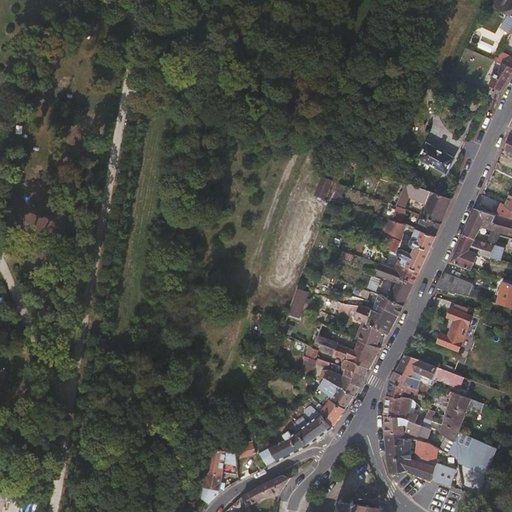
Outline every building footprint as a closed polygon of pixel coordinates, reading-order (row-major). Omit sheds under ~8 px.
[(511,5),(511,0),(487,0),(504,9),(510,12),(511,13),(511,5)] [(511,31),(511,30),(511,13),(510,12),(502,26),(511,31)] [(511,63),(511,53),(504,49),(499,57),(504,60),(511,63)] [(504,83),(511,70),(511,63),(504,60),(499,68),(496,67),(492,73),(495,75),(490,82),(494,85),(490,93),(497,97),(504,83)] [(511,154),(511,152),(511,141),(505,138),(501,149),(511,154)] [(452,172),(460,158),(433,143),(425,157),(452,172)] [(346,185),(355,160),(351,158),(342,183),(346,185)] [(315,196),(329,200),(335,180),(321,176),(315,196)] [(456,198),(412,181),(403,206),(413,210),(419,197),(433,203),(428,216),(446,223),(456,198)] [(511,190),(506,203),(500,201),(496,211),(511,215),(511,190)] [(511,232),(511,215),(496,211),(476,205),(466,225),(479,230),(484,220),(487,217),(490,219),(488,222),(488,226),(511,232)] [(408,223),(413,213),(403,209),(399,220),(408,223)] [(442,235),(446,223),(428,216),(423,229),(442,235)] [(433,253),(442,235),(423,229),(408,223),(399,220),(395,219),(390,232),(407,238),(409,231),(413,232),(414,229),(420,231),(415,245),(420,248),(433,253)] [(475,236),(479,230),(466,225),(464,231),(475,236)] [(471,267),(479,250),(469,247),(475,236),(464,231),(450,259),(471,267)] [(501,257),(504,245),(475,236),(469,247),(479,250),(501,257)] [(401,252),(405,241),(396,237),(390,248),(395,250),(401,252)] [(425,270),(431,258),(418,253),(405,247),(403,252),(405,253),(411,265),(425,270)] [(390,264),(395,250),(390,248),(385,263),(390,264)] [(431,258),(433,253),(420,248),(418,253),(431,258)] [(336,249),(334,256),(351,259),(353,253),(336,249)] [(420,282),(425,270),(411,265),(405,253),(403,252),(398,268),(403,270),(401,275),(420,282)] [(407,304),(420,282),(401,275),(403,270),(398,268),(390,264),(385,263),(381,261),(376,272),(399,280),(392,298),(407,304)] [(472,286),(473,281),(445,270),(438,286),(450,289),(450,292),(459,294),(460,292),(478,297),(480,289),(472,286)] [(333,286),(337,276),(327,272),(324,282),(333,286)] [(372,290),(377,275),(371,273),(365,287),(367,288),(372,290)] [(511,305),(511,281),(503,278),(497,302),(511,305)] [(297,287),(289,313),(301,317),(309,291),(297,287)] [(372,299),(375,291),(372,290),(367,288),(364,295),(372,299)] [(403,315),(409,305),(407,304),(392,298),(384,295),(381,294),(377,304),(380,305),(403,315)] [(359,321),(365,324),(360,337),(364,338),(382,345),(388,330),(373,324),(377,312),(365,308),(341,299),(339,303),(345,306),(343,311),(360,318),(359,321)] [(459,348),(469,323),(473,314),(467,312),(470,305),(455,300),(454,306),(452,305),(448,315),(455,318),(449,334),(441,331),(438,340),(459,348)] [(393,333),(403,315),(380,305),(377,312),(373,324),(388,330),(393,333)] [(354,348),(343,344),(343,342),(337,340),(341,329),(324,322),(316,342),(327,347),(351,357),(374,368),(381,354),(361,347),(360,350),(355,348),(354,348)] [(382,345),(364,338),(361,347),(381,354),(386,346),(382,345)] [(323,355),(327,347),(316,342),(313,341),(308,352),(322,358),(323,355)] [(434,375),(438,364),(422,357),(405,351),(397,368),(420,377),(426,380),(432,382),(434,375)] [(333,369),(333,365),(335,360),(323,355),(322,358),(308,352),(307,355),(317,359),(311,374),(327,382),(329,379),(333,369)] [(311,374),(317,359),(307,355),(301,370),(311,374)] [(367,381),(374,368),(351,357),(347,366),(351,368),(349,372),(367,381)] [(465,374),(438,364),(434,375),(460,385),(465,374)] [(420,377),(397,368),(395,367),(395,368),(394,368),(389,378),(404,382),(405,380),(417,385),(420,377)] [(366,384),(348,375),(345,373),(333,369),(329,379),(345,387),(359,395),(366,385),(366,384)] [(367,381),(349,372),(348,375),(366,384),(367,381)] [(417,391),(419,385),(417,385),(405,380),(404,382),(389,378),(388,377),(388,388),(404,389),(405,387),(417,391)] [(336,401),(345,387),(329,379),(327,382),(324,388),(337,395),(335,400),(336,401)] [(484,400),(471,396),(440,384),(433,398),(448,404),(442,422),(444,423),(458,429),(467,407),(479,412),(484,400)] [(350,408),(359,395),(345,387),(336,401),(350,408)] [(323,403),(326,397),(321,391),(313,399),(318,405),(322,409),(326,405),(323,403)] [(409,409),(412,395),(407,394),(402,393),(387,392),(385,406),(385,412),(415,420),(418,412),(409,409)] [(301,419),(318,405),(313,399),(309,403),(307,400),(294,413),(301,419)] [(338,426),(350,408),(336,401),(333,409),(326,405),(322,409),(327,414),(338,426)] [(427,436),(430,424),(415,420),(385,412),(385,421),(385,431),(404,431),(404,428),(427,436)] [(323,438),(336,428),(338,426),(327,414),(311,425),(303,422),(297,426),(305,429),(314,444),(323,438)] [(445,450),(448,451),(458,457),(461,488),(478,494),(486,476),(498,445),(458,429),(444,423),(440,431),(446,435),(440,446),(445,450)] [(304,449),(314,444),(305,429),(265,450),(272,465),(304,449)] [(444,464),(439,461),(439,458),(435,456),(436,449),(443,454),(445,450),(440,446),(429,440),(417,437),(416,457),(411,456),(410,448),(411,436),(404,436),(385,435),(387,456),(390,472),(399,469),(406,467),(450,484),(457,466),(444,464)] [(261,452),(259,443),(251,445),(251,443),(244,443),(245,456),(261,452)] [(227,470),(231,451),(214,448),(204,500),(215,501),(223,493),(227,470)] [(242,473),(241,452),(231,451),(227,470),(242,473)] [(358,462),(364,475),(370,473),(363,459),(358,462)] [(264,498),(281,494),(291,480),(286,479),(286,476),(258,489),(242,499),(232,508),(235,511),(241,507),(243,511),(248,511),(247,508),(264,498)] [(383,511),(383,510),(381,509),(378,508),(379,501),(381,499),(380,497),(378,497),(377,498),(369,496),(367,495),(366,496),(357,494),(356,493),(353,494),(353,495),(353,497),(353,501),(349,501),(348,504),(343,503),(343,500),(340,500),(340,503),(336,503),(335,506),(339,507),(338,511),(383,511)]
